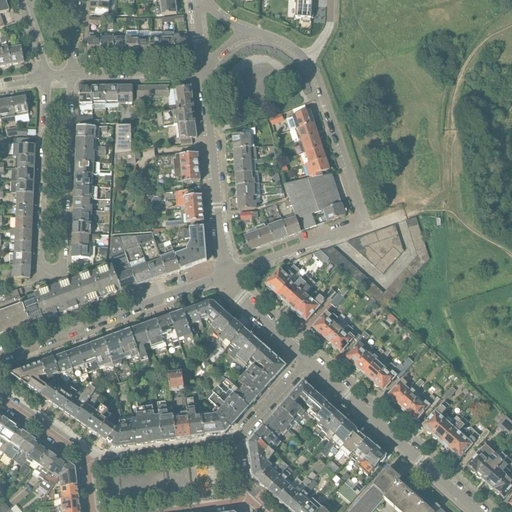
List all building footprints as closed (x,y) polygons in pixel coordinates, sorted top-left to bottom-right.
[(0,28),(4,27),(0,15),(9,12),(4,0),(2,0),(0,1),(0,28)] [(95,16),(108,17),(108,11),(109,11),(109,0),(91,0),(91,10),(96,10),(95,16)] [(313,21),(314,0),(296,0),(295,20),(313,21)] [(156,16),(160,16),(176,15),(175,2),(156,4),(157,9),(155,9),(156,16)] [(88,58),(100,57),(100,40),(99,40),(99,28),(94,28),(94,34),(88,34),(88,40),(88,58)] [(162,56),(163,34),(163,33),(150,33),(150,39),(150,57),(162,56)] [(162,56),(175,56),(175,37),(173,37),(173,34),(163,34),(162,56)] [(175,34),(175,37),(175,56),(188,56),(187,38),(180,39),(180,34),(175,34)] [(113,57),(125,57),(126,37),(114,37),(114,39),(113,39),(113,57)] [(125,57),(139,57),(138,41),(131,41),(131,38),(131,37),(126,37),(125,57)] [(100,57),(113,57),(113,39),(100,40),(100,57)] [(139,57),(150,57),(150,39),(138,39),(138,41),(139,57)] [(8,48),(12,66),(24,63),(21,46),(8,48)] [(0,67),(12,66),(8,48),(0,49),(0,67)] [(118,105),(132,105),(132,87),(118,88),(118,105)] [(170,113),(193,110),(190,88),(177,90),(168,90),(168,87),(137,87),(137,103),(145,103),(144,99),(168,98),(169,107),(170,113)] [(92,107),(92,105),(92,88),(79,88),(80,108),(92,107)] [(92,105),(105,105),(106,88),(92,88),(92,105)] [(118,108),(118,105),(118,88),(106,88),(105,105),(105,108),(118,108)] [(28,115),(28,113),(27,105),(30,104),(29,99),(26,100),(26,98),(12,101),(15,118),(28,115)] [(1,122),(10,121),(15,120),(15,118),(12,101),(0,102),(0,117),(0,120),(1,120),(1,122)] [(172,127),(195,124),(193,110),(170,113),(162,114),(158,114),(159,129),(163,128),(172,127)] [(295,131),(314,125),(310,112),(286,120),(290,132),(295,130),(295,131)] [(273,126),(284,122),(281,116),(270,120),(273,126)] [(192,139),(196,139),(195,124),(172,127),(174,141),(180,141),(181,146),(192,145),(192,139)] [(299,142),(318,136),(314,125),(295,131),(299,142)] [(77,139),(97,140),(99,140),(99,128),(77,127),(77,139)] [(115,154),(132,152),(131,127),(116,127),(115,154)] [(18,136),(17,130),(17,128),(6,131),(7,138),(18,136)] [(234,150),(254,149),(253,137),(256,137),(255,130),(243,131),(243,137),(233,138),(234,150)] [(303,154),(322,147),(318,136),(299,142),(303,154)] [(13,157),(14,157),(35,158),(35,146),(29,146),(30,140),(17,139),(17,145),(13,145),(13,157)] [(76,151),(96,152),(97,140),(77,139),(76,151)] [(11,152),(11,142),(1,142),(1,152),(11,152)] [(304,167),(326,159),(322,147),(303,154),(300,155),(304,167)] [(250,161),(257,161),(256,149),(254,149),(234,150),(235,162),(250,161)] [(76,163),(96,164),(96,152),(76,151),(76,163)] [(115,154),(115,166),(120,165),(136,163),(134,152),(132,152),(115,154)] [(156,173),(199,169),(198,155),(155,158),(156,173)] [(18,170),(34,170),(35,158),(14,157),(14,169),(15,169),(15,170),(18,170)] [(326,159),(304,167),(309,180),(321,178),(320,174),(330,171),(326,159)] [(236,174),(251,173),(250,161),(235,162),(236,174)] [(75,176),(92,176),(105,177),(111,177),(111,172),(100,171),(100,164),(96,164),(76,163),(75,176)] [(157,186),(200,183),(199,169),(156,173),(157,186)] [(17,182),(34,182),(34,170),(18,170),(17,182)] [(236,186),(259,184),(258,173),(251,173),(236,174),(236,186)] [(325,224),(346,217),(332,175),(321,178),(309,180),(306,181),(299,183),(285,186),(290,200),(292,207),(290,208),(293,216),(299,234),(316,227),(312,217),(321,214),(325,224)] [(75,187),(92,188),(92,176),(75,176),(75,187)] [(17,194),(33,195),(34,182),(17,182),(11,182),(10,194),(17,194)] [(237,198),(256,197),(260,197),(259,184),(236,186),(237,198)] [(74,200),(90,200),(97,200),(97,188),(92,188),(75,187),(74,200)] [(181,211),(203,210),(202,197),(194,198),(193,192),(182,193),(175,193),(176,208),(181,208),(181,211)] [(16,206),(33,207),(33,195),(17,194),(16,206)] [(238,210),(257,209),(256,197),(237,198),(238,210)] [(74,211),(92,212),(92,207),(90,207),(90,200),(74,200),(74,211)] [(286,209),(290,208),(292,207),(290,200),(284,202),(286,209)] [(16,218),(32,219),(33,207),(16,206),(16,218)] [(187,224),(204,223),(203,210),(181,211),(181,216),(180,216),(181,230),(187,229),(187,224)] [(73,223),(89,224),(90,217),(92,217),(92,212),(74,211),(73,223)] [(288,238),(299,234),(293,216),(287,218),(281,220),(282,222),(288,238)] [(15,230),(32,231),(32,219),(16,218),(15,230)] [(407,227),(418,223),(416,219),(416,218),(405,222),(407,227)] [(274,243),(288,238),(282,222),(268,227),(268,228),(274,243)] [(73,235),(91,236),(92,224),(89,224),(73,223),(73,235)] [(409,232),(419,229),(418,223),(407,227),(409,232)] [(262,247),(274,243),(268,228),(266,229),(265,225),(256,228),(257,233),(262,247)] [(394,238),(399,236),(395,226),(390,227),(394,238)] [(388,240),(394,238),(390,227),(384,229),(388,240)] [(204,229),(180,231),(176,248),(172,249),(181,272),(207,263),(206,251),(204,229)] [(383,242),(388,240),(384,229),(379,231),(383,242)] [(410,237),(421,234),(419,229),(409,232),(410,237)] [(15,243),(31,243),(32,231),(15,230),(15,243)] [(377,244),(383,242),(379,231),(374,233),(377,244)] [(249,252),(262,247),(257,233),(245,238),(249,252)] [(372,246),(377,244),(374,233),(368,235),(372,246)] [(412,242),(423,239),(421,234),(410,237),(412,242)] [(72,247),(94,248),(94,243),(95,243),(95,241),(99,241),(99,236),(91,236),(73,235),(72,247)] [(367,247),(368,247),(372,246),(368,235),(363,237),(367,247)] [(151,283),(166,277),(156,247),(153,236),(136,236),(136,237),(151,283)] [(401,255),(404,252),(399,236),(394,238),(388,240),(383,242),(377,244),(372,246),(368,247),(368,248),(373,252),(378,256),(382,260),(386,256),(390,252),(393,248),(401,255)] [(137,288),(151,283),(136,237),(119,238),(119,239),(137,288)] [(361,249),(367,247),(363,237),(358,239),(361,249)] [(122,293),(137,288),(119,239),(111,239),(110,258),(109,258),(113,267),(122,293)] [(356,251),(361,249),(358,239),(352,241),(356,251)] [(414,247),(424,244),(423,239),(412,242),(414,247)] [(347,243),(356,251),(352,241),(347,243)] [(172,249),(169,242),(156,247),(166,277),(181,272),(172,249)] [(14,254),(31,256),(31,243),(15,243),(14,254)] [(415,252),(426,249),(424,244),(414,247),(415,252)] [(72,259),(90,260),(94,260),(95,258),(95,248),(94,248),(72,247),(72,259)] [(356,251),(361,256),(368,248),(368,247),(367,247),(361,249),(356,251)] [(333,248),(320,252),(329,260),(337,251),(333,248)] [(361,256),(366,260),(373,252),(368,248),(361,256)] [(397,259),(401,255),(393,248),(390,252),(397,259)] [(417,257),(428,254),(426,249),(415,252),(417,257)] [(329,260),(333,264),(341,255),(337,251),(329,260)] [(329,260),(320,252),(313,255),(324,266),(329,260)] [(366,260),(370,264),(378,256),(373,252),(366,260)] [(394,263),(397,259),(390,252),(386,256),(394,263)] [(14,267),(30,268),(31,256),(14,254),(9,254),(9,261),(10,261),(9,267),(14,267)] [(413,261),(422,269),(430,260),(428,254),(417,257),(413,261)] [(333,264),(337,267),(345,258),(341,255),(333,264)] [(375,268),(379,264),(382,260),(378,256),(370,264),(375,268)] [(390,267),(394,263),(386,256),(382,260),(390,267)] [(337,267),(341,271),(348,262),(345,258),(337,267)] [(386,271),(390,267),(382,260),(379,264),(386,271)] [(418,273),(422,269),(413,261),(410,266),(418,273)] [(341,271),(344,274),(352,266),(348,262),(341,271)] [(383,275),(386,271),(379,264),(375,268),(383,275)] [(348,277),(348,278),(356,269),(352,266),(344,274),(348,277)] [(414,277),(418,273),(410,266),(406,270),(414,277)] [(21,285),(22,280),(30,280),(30,268),(14,267),(13,279),(14,279),(14,282),(7,284),(9,290),(21,285)] [(84,307),(122,293),(113,267),(75,281),(64,285),(53,289),(34,295),(36,301),(44,322),(63,315),(74,311),(84,307)] [(278,297),(295,278),(300,272),(295,267),(289,273),(284,269),(281,272),(280,271),(266,286),(278,297)] [(348,278),(351,280),(352,281),(360,273),(356,269),(348,278)] [(411,281),(414,277),(406,270),(402,274),(411,281)] [(352,281),(356,285),(364,276),(360,273),(352,281)] [(407,285),(411,281),(402,274),(399,278),(407,285)] [(278,297),(287,305),(310,280),(305,275),(299,282),(295,278),(278,297)] [(356,285),(360,288),(368,280),(364,276),(356,285)] [(403,289),(407,285),(399,278),(395,282),(403,289)] [(297,314),(310,299),(306,296),(316,285),(310,280),(287,305),(297,314)] [(360,288),(364,292),(372,283),(368,280),(360,288)] [(400,293),(403,289),(395,282),(391,286),(400,293)] [(364,292),(368,295),(376,287),(372,283),(364,292)] [(396,297),(400,293),(391,286),(387,290),(396,297)] [(368,295),(372,299),(380,290),(376,287),(368,295)] [(337,297),(330,305),(335,309),(344,299),(343,298),(348,292),(344,288),(337,297)] [(392,301),(384,294),(380,290),(372,299),(380,306),(384,310),(392,301)] [(392,301),(396,297),(387,290),(384,294),(392,301)] [(9,294),(0,297),(0,336),(30,326),(23,305),(22,304),(22,305),(17,291),(9,294)] [(337,297),(331,291),(323,299),(330,305),(337,297)] [(307,323),(320,308),(324,304),(325,302),(324,302),(325,301),(320,297),(315,293),(310,299),(297,314),(307,323)] [(30,327),(44,322),(36,301),(23,305),(30,326),(30,327)] [(201,323),(208,320),(210,303),(196,308),(201,323)] [(205,335),(206,334),(224,314),(214,304),(210,303),(208,320),(207,328),(203,329),(203,330),(205,335)] [(203,330),(203,329),(201,323),(196,308),(183,313),(193,342),(199,340),(197,335),(199,334),(198,332),(203,330)] [(314,329),(323,337),(338,319),(333,315),(336,312),(333,309),(327,313),(314,329)] [(186,345),(193,342),(183,313),(170,318),(178,342),(184,340),(186,345)] [(214,334),(218,339),(234,322),(224,314),(206,334),(211,338),(214,334)] [(332,345),(345,331),(340,326),(346,319),(343,316),(342,316),(341,316),(338,319),(323,337),(332,345)] [(180,347),(178,342),(170,318),(157,322),(165,344),(170,342),(171,345),(175,349),(180,347)] [(167,350),(165,344),(157,322),(143,327),(150,346),(152,352),(157,350),(158,353),(167,350)] [(222,355),(228,349),(244,331),(234,322),(218,339),(201,358),(202,361),(204,364),(207,371),(211,366),(207,362),(217,351),(222,355)] [(154,358),(152,352),(150,346),(143,327),(130,332),(139,357),(141,364),(143,367),(150,365),(148,360),(154,358)] [(341,353),(354,338),(354,339),(360,332),(360,331),(356,327),(349,335),(345,331),(332,345),(341,353)] [(231,366),(237,358),(253,340),(244,331),(228,349),(233,353),(226,361),(231,366)] [(131,360),(139,357),(130,332),(117,337),(126,361),(131,360)] [(127,364),(126,361),(117,337),(104,342),(114,369),(118,368),(122,366),(127,364)] [(356,367),(369,352),(371,350),(366,346),(370,341),(367,338),(366,338),(365,337),(360,343),(359,343),(350,352),(351,353),(347,359),(356,367)] [(246,367),(250,363),(263,348),(253,340),(237,358),(240,361),(246,367)] [(106,372),(114,369),(104,342),(91,346),(99,370),(100,371),(105,369),(106,372)] [(87,374),(99,370),(91,346),(79,351),(87,374)] [(253,366),(258,371),(272,356),(263,348),(250,363),(253,366)] [(374,383),(389,366),(384,361),(388,357),(388,356),(393,350),(390,348),(385,354),(365,375),(374,383)] [(356,367),(365,375),(385,354),(380,350),(376,355),(376,356),(375,357),(374,356),(374,357),(369,352),(356,367)] [(74,379),(87,374),(79,351),(66,355),(72,373),(74,379)] [(67,375),(72,373),(66,355),(54,360),(60,375),(66,373),(67,375)] [(258,371),(272,383),(285,368),(272,356),(258,371)] [(383,391),(397,376),(398,375),(399,375),(402,370),(405,373),(416,360),(412,357),(410,358),(401,367),(400,365),(399,366),(398,366),(394,370),(389,366),(374,383),(383,391)] [(53,378),(60,375),(54,360),(42,364),(46,377),(48,381),(54,379),(53,378)] [(42,397),(48,388),(41,383),(39,379),(46,377),(42,364),(10,376),(42,397)] [(264,391),(272,383),(258,371),(253,366),(245,374),(264,391)] [(190,439),(188,419),(185,400),(184,392),(185,392),(182,373),(167,375),(170,394),(181,392),(181,398),(182,401),(183,407),(178,408),(179,415),(174,415),(174,421),(177,441),(190,439)] [(257,400),(264,391),(245,374),(238,382),(244,388),(257,400)] [(257,400),(244,388),(240,392),(227,381),(220,376),(217,380),(226,389),(249,409),(257,400)] [(389,397),(398,405),(413,388),(408,383),(411,380),(408,377),(406,379),(405,378),(403,381),(389,397)] [(398,405),(407,413),(422,396),(417,391),(422,386),(418,383),(413,388),(398,405)] [(319,415),(327,406),(311,391),(303,384),(289,400),(310,418),(313,422),(319,415)] [(42,397),(52,405),(63,390),(58,387),(57,389),(51,385),(48,388),(42,397)] [(52,405),(64,413),(80,391),(74,386),(70,392),(64,388),(63,390),(52,405)] [(64,413),(75,421),(97,390),(98,388),(96,386),(93,390),(90,387),(85,394),(80,391),(64,413)] [(240,419),(249,409),(226,389),(223,392),(218,388),(212,394),(214,396),(240,419)] [(442,398),(446,402),(456,391),(452,388),(442,398)] [(87,429),(98,412),(93,408),(101,398),(99,396),(101,393),(97,390),(75,421),(87,429)] [(226,434),(240,419),(214,396),(209,402),(216,409),(213,413),(216,416),(226,434)] [(416,421),(429,406),(432,409),(438,403),(435,399),(432,396),(427,400),(422,396),(407,413),(416,421)] [(190,439),(205,437),(201,414),(201,411),(195,412),(194,399),(185,400),(188,419),(190,439)] [(306,422),(310,418),(289,400),(281,409),(294,422),(298,425),(303,419),(306,422)] [(423,427),(432,435),(449,417),(444,413),(450,407),(444,402),(435,412),(436,413),(423,427)] [(162,443),(177,441),(174,421),(174,415),(168,416),(166,403),(157,404),(159,417),(162,443)] [(314,440),(318,437),(337,415),(327,406),(319,415),(313,422),(310,426),(315,431),(311,437),(314,440)] [(97,436),(108,423),(108,422),(104,418),(108,412),(102,407),(98,412),(87,429),(97,436)] [(149,445),(162,443),(159,417),(154,418),(154,414),(153,408),(145,409),(149,445)] [(136,446),(149,445),(145,409),(136,410),(137,416),(137,420),(133,421),(136,446)] [(293,428),(290,426),(294,422),(281,409),(276,414),(272,419),(291,436),(292,437),(294,435),(290,431),(293,428)] [(205,437),(226,434),(216,416),(209,417),(208,413),(201,414),(205,437)] [(342,419),(337,415),(318,437),(323,441),(325,439),(329,443),(346,423),(346,421),(343,419),(342,419)] [(0,438),(10,424),(0,417),(0,438)] [(432,435),(441,443),(461,421),(457,417),(453,421),(449,417),(432,435)] [(510,436),(511,434),(511,423),(505,417),(496,427),(503,433),(505,431),(510,436)] [(288,440),(291,436),(272,419),(263,428),(277,440),(281,436),(284,438),(284,437),(288,440)] [(451,451),(466,434),(462,430),(468,423),(463,419),(461,421),(441,443),(451,451)] [(115,449),(136,446),(133,421),(119,423),(120,425),(117,429),(107,443),(115,449)] [(97,436),(107,443),(117,429),(108,423),(97,436)] [(346,423),(329,443),(319,454),(325,458),(334,448),(339,452),(357,432),(346,423)] [(10,424),(0,438),(0,442),(3,445),(0,449),(0,450),(4,453),(20,431),(10,424)] [(255,438),(269,450),(273,454),(281,444),(277,440),(263,428),(255,438)] [(14,460),(20,452),(30,438),(20,431),(4,453),(9,457),(10,457),(14,460)] [(348,461),(351,458),(367,441),(357,432),(339,452),(333,458),(337,461),(343,455),(348,461)] [(460,460),(472,445),(473,446),(474,445),(477,448),(484,440),(481,438),(481,437),(476,432),(472,437),(467,433),(466,434),(451,451),(460,460)] [(30,438),(20,452),(29,459),(39,446),(39,445),(30,438)] [(249,445),(250,452),(251,460),(252,470),(253,478),(259,483),(272,468),(267,464),(273,457),(275,455),(273,454),(269,450),(255,438),(249,445)] [(358,470),(376,449),(367,441),(351,458),(356,463),(353,466),(358,470)] [(476,475),(492,457),(489,453),(493,448),(492,447),(493,446),(489,443),(484,448),(467,466),(476,475)] [(29,459),(28,461),(32,464),(31,467),(35,470),(48,453),(47,452),(47,450),(45,448),(43,449),(39,446),(29,459)] [(358,470),(368,478),(386,458),(376,449),(358,470)] [(38,477),(43,480),(58,459),(53,456),(54,455),(50,452),(49,453),(48,453),(35,470),(35,471),(40,474),(38,477)] [(476,475),(485,483),(507,459),(502,455),(497,460),(492,457),(476,475)] [(495,491),(511,473),(506,469),(511,462),(508,458),(507,459),(485,483),(495,491)] [(58,480),(60,477),(68,466),(67,465),(67,464),(64,462),(63,463),(58,459),(43,480),(53,487),(58,480)] [(259,483),(268,492),(289,468),(280,460),(272,468),(259,483)] [(60,480),(76,478),(75,471),(74,469),(69,465),(68,466),(60,477),(61,478),(60,480)] [(440,511),(439,511),(441,509),(436,505),(433,509),(401,480),(406,475),(394,465),(351,511),(372,511),(384,500),(397,511),(440,511)] [(29,470),(24,466),(18,474),(25,480),(31,471),(29,470)] [(268,492),(278,500),(292,484),(287,479),(293,472),(289,468),(268,492)] [(504,499),(511,489),(511,474),(511,473),(495,491),(504,499)] [(63,488),(77,487),(76,478),(60,480),(61,489),(54,490),(54,491),(55,502),(61,501),(62,501),(61,495),(64,495),(63,488)] [(290,511),(301,511),(312,500),(307,496),(310,492),(311,492),(317,485),(319,482),(315,478),(311,483),(287,509),(290,511)] [(278,500),(287,509),(311,483),(306,479),(298,489),(293,484),(292,484),(278,500)] [(352,490),(358,496),(366,487),(359,482),(352,490)] [(351,504),(358,496),(352,490),(345,484),(337,493),(351,504)] [(62,501),(79,499),(77,487),(63,488),(64,495),(61,495),(62,501)] [(48,511),(70,511),(80,511),(79,499),(62,501),(61,501),(61,507),(48,509),(48,511)] [(301,511),(320,511),(324,508),(319,503),(318,505),(312,500),(301,511)] [(0,511),(10,511),(11,511),(4,503),(0,506),(0,511)]
